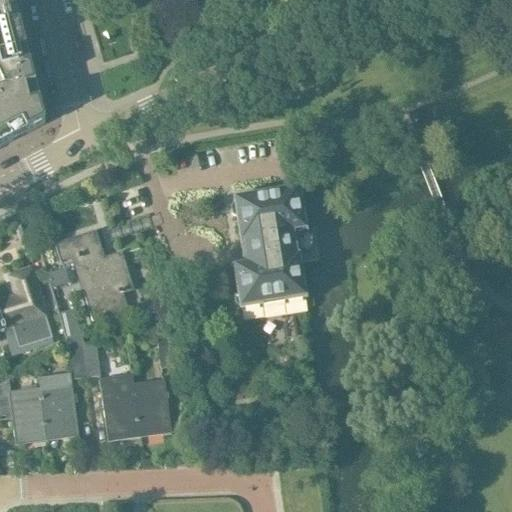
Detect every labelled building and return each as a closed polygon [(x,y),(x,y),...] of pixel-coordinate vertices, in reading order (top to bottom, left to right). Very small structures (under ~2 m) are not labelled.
[(12,0),(0,0),(0,149),(44,127),(12,0)] [(301,266),(318,263),(313,233),(307,234),(300,191),(232,202),(233,206),(230,210),(231,217),(235,220),(239,246),(243,246),(247,267),(232,269),(236,296),(233,299),(235,307),(238,309),(239,314),(306,303),(301,266)] [(132,294),(121,258),(101,264),(93,236),(55,248),(60,266),(72,263),(91,325),(126,315),(121,297),(132,294)] [(52,342),(33,275),(11,281),(17,299),(0,304),(0,335),(5,334),(5,333),(13,330),(20,352),(52,342)] [(69,352),(70,351),(81,350),(84,349),(73,312),(58,316),(69,352)] [(176,370),(172,338),(157,340),(161,372),(176,370)] [(100,379),(96,348),(81,350),(85,382),(100,379)] [(85,382),(81,350),(70,351),(66,354),(69,378),(39,381),(40,392),(39,392),(46,444),(78,440),(71,383),(85,382)] [(139,443),(132,388),(130,378),(99,382),(108,447),(139,443)] [(39,392),(10,395),(9,384),(0,388),(0,418),(11,417),(15,448),(46,444),(39,392)] [(171,439),(164,384),(132,388),(139,443),(171,439)]
